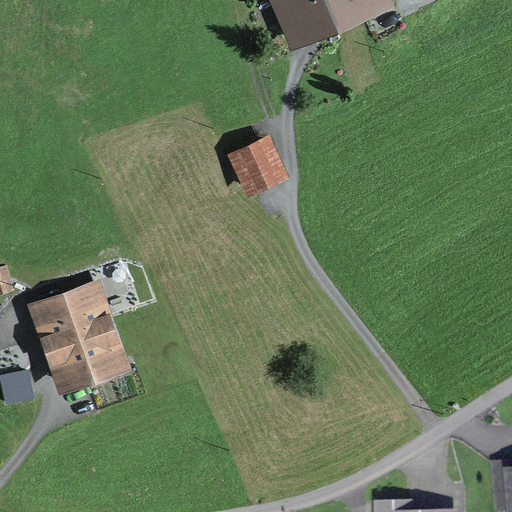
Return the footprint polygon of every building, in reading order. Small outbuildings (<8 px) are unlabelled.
[(274,0),(292,39),(340,17),(333,0),(274,0)] [(333,0),(340,17),(381,0),(333,0)] [(234,155),(249,187),(281,171),(266,139),(234,155)] [(0,287),(11,285),(7,270),(0,271),(0,287)] [(36,307),(62,380),(115,361),(89,289),(36,307)] [(0,366),(0,377),(6,401),(31,395),(23,361),(0,366)] [(511,504),(511,462),(494,464),(498,506),(511,504)] [(407,511),(407,502),(377,503),(377,511),(407,511)]
